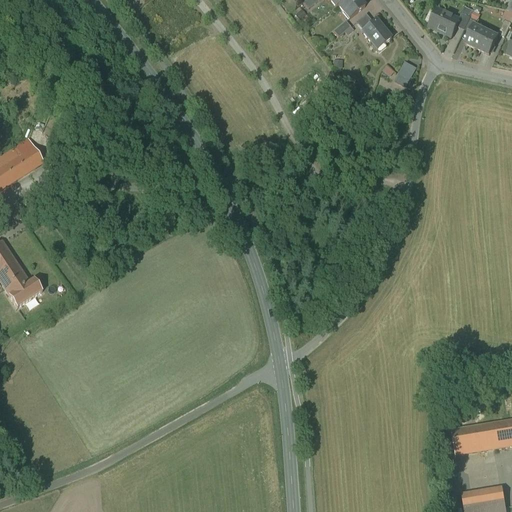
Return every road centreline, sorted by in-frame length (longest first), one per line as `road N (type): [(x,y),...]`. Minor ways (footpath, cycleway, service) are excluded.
road 1 (secondary): [(280,365),(248,249),(221,188),(182,121),(88,0)]
road 2 (residential): [(436,71),(422,96),(387,255),(328,334),(280,365)]
road 3 (unclassified): [(280,365),(93,470),(0,506)]
road 4 (unknown): [(0,137),(45,124),(182,121)]
road 5 (secondary): [(293,511),(280,365)]
